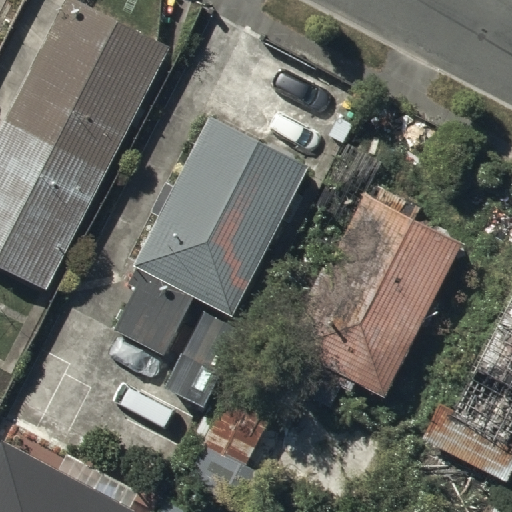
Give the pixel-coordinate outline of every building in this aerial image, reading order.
[(77,2),(15,122),(105,168),(167,49),(77,2)] [(105,168),(15,122),(0,149),(0,262),(44,286),(105,168)] [(307,177),(223,133),(118,333),(167,359),(199,299),(233,317),(307,177)] [(459,252),(363,204),(290,351),(385,399),(459,252)] [(511,317),(448,446),(511,477),(511,317)] [(238,342),(207,326),(186,366),(217,382),(238,342)] [(281,424),(226,396),(165,511),(189,511),(196,501),(217,511),(259,511),(275,482),(256,472),(281,424)] [(131,511),(132,511),(8,449),(0,464),(0,511),(131,511)]
